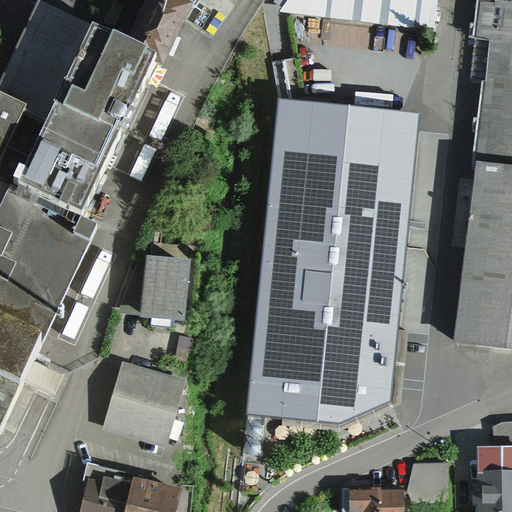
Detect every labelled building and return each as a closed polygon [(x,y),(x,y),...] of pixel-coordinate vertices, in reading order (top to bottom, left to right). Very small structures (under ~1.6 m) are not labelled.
[(207,0),(184,0),(201,11),(207,0)] [(436,0),(287,0),(277,14),(433,33),(436,0)] [(511,0),(497,0),(477,169),(456,348),(511,354),(511,0)] [(153,65),(33,9),(0,79),(0,428),(93,231),(78,224),(153,65)] [(413,118),(285,106),(254,416),(335,423),(388,397),(413,118)] [(191,248),(147,244),(122,313),(140,314),(140,317),(185,321),(191,248)] [(184,379),(121,362),(103,428),(166,445),(184,379)] [(511,424),(502,425),(493,430),(495,448),(511,447),(511,424)] [(511,511),(511,451),(477,451),(477,488),(472,488),(472,509),(477,509),(477,511),(511,511)] [(84,480),(88,480),(86,485),(79,511),(177,511),(183,487),(136,476),(137,474),(88,463),(84,480)] [(407,491),(342,492),(342,511),(408,511),(409,507),(450,508),(450,465),(415,465),(407,491)]
